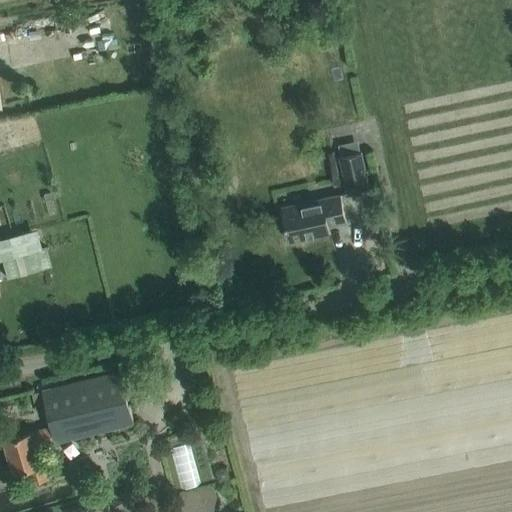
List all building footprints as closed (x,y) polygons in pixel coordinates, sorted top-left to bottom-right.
[(361,152),(339,156),(348,194),(369,189),(361,152)] [(317,228),(329,226),(346,222),(340,194),(322,198),(322,201),(282,209),(288,241),(318,235),(317,228)] [(45,246),(22,252),(27,272),(51,265),(45,246)] [(13,255),(1,258),(6,277),(18,274),(13,255)] [(13,473),(27,468),(31,481),(51,476),(47,463),(42,464),(37,447),(134,422),(121,370),(42,389),(51,426),(3,440),(13,473)] [(227,467),(216,470),(218,481),(229,478),(227,467)]
